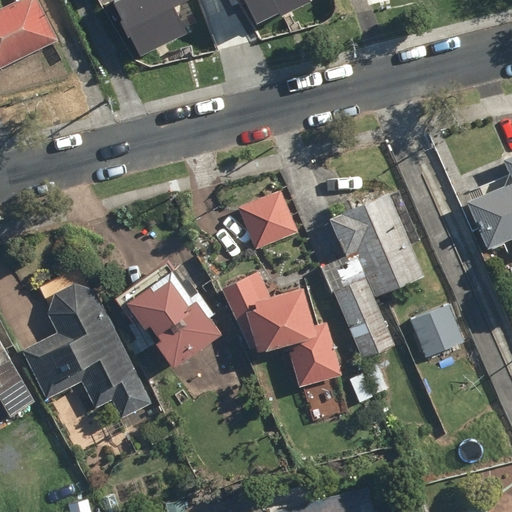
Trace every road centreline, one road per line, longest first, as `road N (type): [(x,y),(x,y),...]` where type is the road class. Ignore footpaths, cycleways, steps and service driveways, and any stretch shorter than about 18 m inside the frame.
road 1 (residential): [(511,49),(0,180)]
road 2 (unknown): [(128,115),(77,0)]
